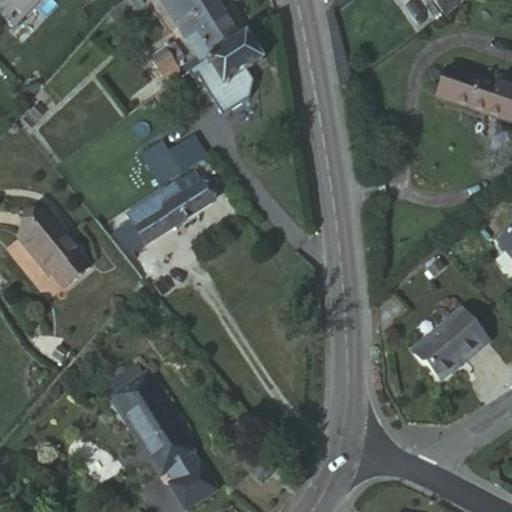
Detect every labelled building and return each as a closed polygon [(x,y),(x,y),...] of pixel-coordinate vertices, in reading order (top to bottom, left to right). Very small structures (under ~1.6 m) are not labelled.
[(0,0),(0,36),(2,38),(37,3),(33,0),(0,0)] [(146,0),(139,5),(181,67),(186,64),(226,38),(201,0),(146,0)] [(427,20),(449,0),(412,0),(427,20)] [(153,71),(160,65),(135,26),(112,43),(142,90),(158,80),(153,71)] [(226,38),(186,64),(204,91),(244,66),(226,38)] [(497,132),(502,93),(466,87),(464,93),(411,85),(405,114),(497,132)] [(160,172),(186,154),(173,133),(147,151),(160,172)] [(141,185),(160,172),(147,151),(128,165),(141,185)] [(122,253),(136,243),(204,202),(194,185),(176,196),(169,186),(133,209),(139,218),(111,236),(122,253)] [(55,263),(74,245),(42,210),(11,238),(43,274),(55,263)] [(511,252),(499,237),(476,256),(511,298),(511,252)] [(88,260),(74,245),(55,263),(69,278),(88,260)] [(69,278),(55,263),(43,274),(57,289),(69,278)] [(440,324),(391,368),(402,380),(404,380),(420,397),(445,375),(447,376),(468,357),(440,324)] [(176,457),(128,383),(89,408),(99,426),(114,429),(145,477),(176,457)] [(242,492),(259,470),(248,460),(230,482),(242,492)]
